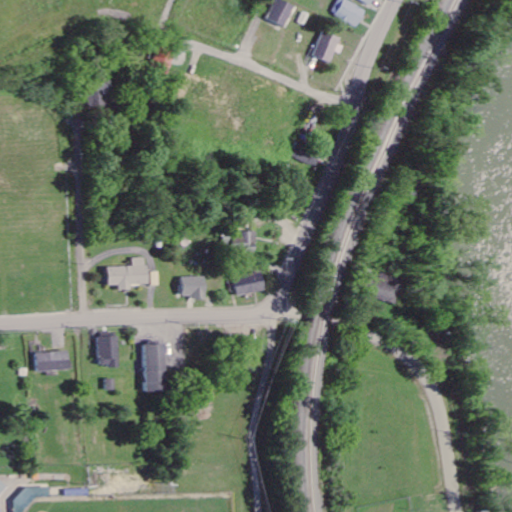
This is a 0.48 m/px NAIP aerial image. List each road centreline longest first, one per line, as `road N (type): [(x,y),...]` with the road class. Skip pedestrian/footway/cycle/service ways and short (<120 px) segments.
road 1 (residential): [(278,316),(399,0)]
road 2 (residential): [(0,326),(315,317)]
road 3 (residential): [(454,511),(436,403),(418,368),(377,335),(315,317)]
road 4 (residential): [(360,104),(164,33),(173,0)]
road 5 (residential): [(86,322),(80,107)]
road 6 (residential): [(264,511),(258,431),(278,316)]
